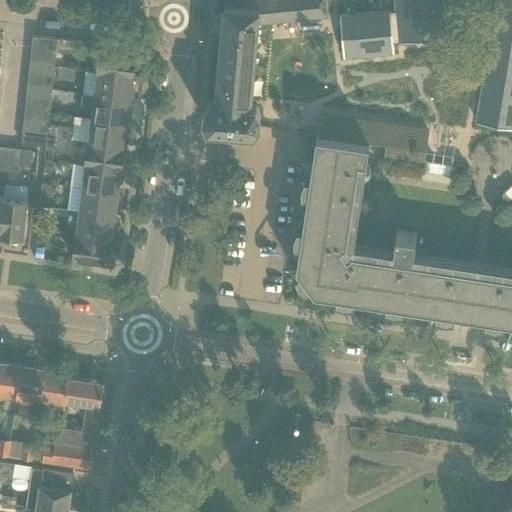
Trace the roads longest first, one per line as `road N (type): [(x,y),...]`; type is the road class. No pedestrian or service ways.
road 1 (tertiary): [(511,393),(142,334)]
road 2 (residential): [(142,334),(181,21)]
road 3 (unknown): [(269,160),(333,110),(439,86),(451,75),(472,0)]
road 4 (residential): [(181,21),(0,5)]
road 5 (residential): [(115,511),(142,334)]
road 6 (tertiary): [(142,334),(0,313)]
